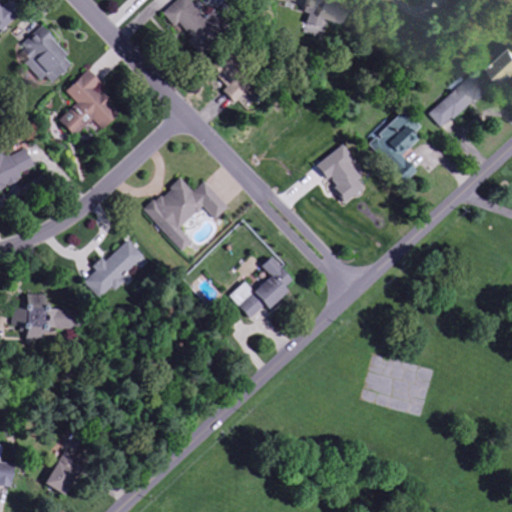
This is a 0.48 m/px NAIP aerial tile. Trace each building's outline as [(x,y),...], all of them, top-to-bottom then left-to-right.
[(206,35),(184,0),(177,0),(162,9),(184,48),(206,35)] [(300,26),(324,34),(336,0),(299,0),(296,11),(304,14),(300,26)] [(0,27),(16,13),(5,2),(0,6),(0,27)] [(44,87),(69,62),(37,30),(12,55),(44,87)] [(505,47),(481,69),(496,85),(511,70),(511,48),(509,51),(505,47)] [(202,69),(230,99),(248,82),(220,52),(202,69)] [(115,114),(93,90),(97,86),(83,71),(60,92),(72,105),(53,122),(69,138),(88,121),(97,130),(115,114)] [(483,91),(469,75),(424,115),(438,131),(483,91)] [(414,130),(401,113),(364,142),(397,184),(410,174),(395,155),(413,142),(407,135),(414,130)] [(0,186),(30,172),(20,150),(1,159),(0,156),(0,186)] [(199,208),(209,220),(222,208),(200,183),(188,193),(176,179),(140,212),(175,251),(186,242),(175,229),(199,208)] [(143,259),(124,238),(78,280),(96,301),(143,259)] [(241,285),(225,295),(240,319),(289,289),(269,257),(254,266),(261,277),(243,288),(241,285)] [(16,329),(79,330),(80,311),(41,310),(42,297),(17,296),(16,329)] [(71,470),(50,460),(38,487),(59,496),(71,470)] [(11,465),(0,463),(0,488),(8,489),(11,465)]
